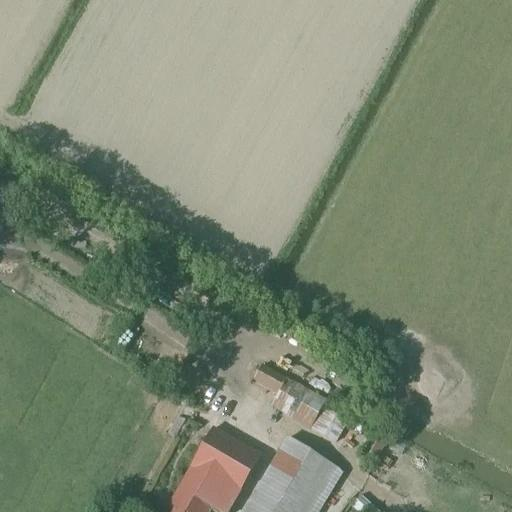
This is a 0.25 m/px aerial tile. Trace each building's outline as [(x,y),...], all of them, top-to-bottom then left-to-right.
[(335,443),(349,418),(342,415),(344,413),(261,368),(252,384),(277,397),(271,408),(335,443)] [(374,464),(389,436),(374,427),(358,455),(374,464)] [(229,511),(260,459),(212,431),(168,507),(174,511),(173,511),(229,511)] [(319,511),(342,474),(285,440),(242,511),(319,511)] [(354,511),(378,511),(360,497),(351,509),(354,511)]
